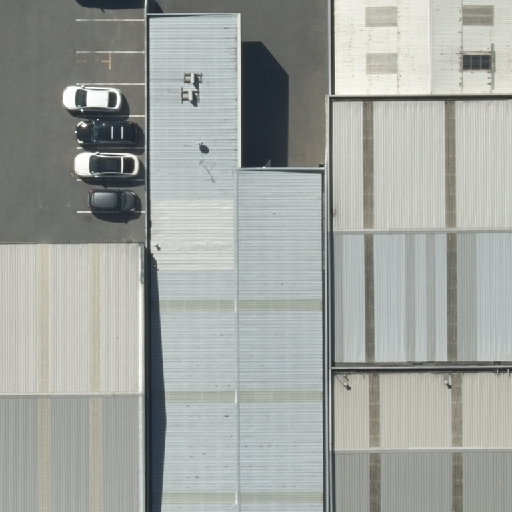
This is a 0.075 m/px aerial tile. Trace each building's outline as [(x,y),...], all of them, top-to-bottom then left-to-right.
[(117,0),(120,182),(124,482),(214,511),(327,511),(328,382),(283,118),(197,119),(195,0),(117,0)] [(511,0),(326,0),(327,114),(511,110),(511,0)] [(511,110),(327,114),(328,382),(511,379),(511,110)] [(0,483),(124,482),(120,182),(0,183),(0,483)] [(511,511),(511,379),(328,382),(327,511),(511,511)]
